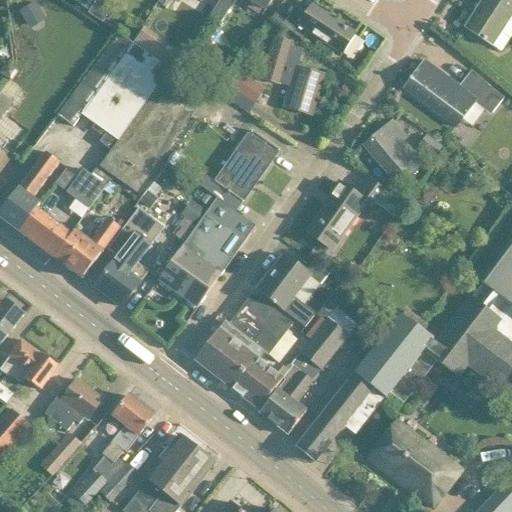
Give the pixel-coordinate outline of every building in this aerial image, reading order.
[(159,0),(159,1),(171,10),(177,0),(159,0)] [(222,0),(211,18),(221,24),(237,1),(235,0),(222,0)] [(249,0),(266,11),(272,0),(249,0)] [(511,14),(511,0),(482,0),(479,5),(482,7),(468,30),(465,27),(464,29),(481,39),(491,46),(511,14)] [(307,32),(342,55),(355,35),(312,6),(307,14),(295,6),(289,15),(283,25),(296,33),(303,38),(307,32)] [(289,15),(280,9),(273,18),(282,25),(283,25),(289,15)] [(144,27),(132,44),(143,51),(171,71),(182,55),(144,27)] [(132,44),(131,43),(120,35),(59,117),(73,127),(81,115),(95,125),(92,130),(101,137),(104,132),(107,133),(100,143),(113,152),(102,168),(137,193),(206,96),(171,71),(143,51),(132,44)] [(275,38),(265,73),(263,80),(279,84),(279,82),(291,85),(284,108),(312,116),(324,76),(297,68),(303,50),(292,47),(293,43),(275,38)] [(456,128),(474,104),(491,116),(505,97),(472,73),(460,88),(424,62),(404,89),(456,128)] [(264,90),(237,72),(228,85),(255,102),(264,90)] [(11,102),(19,91),(10,83),(0,95),(0,173),(13,157),(0,147),(0,120),(13,103),(11,102)] [(417,160),(402,143),(408,139),(394,123),(389,127),(388,126),(363,146),(392,180),(417,160)] [(204,176),(198,186),(217,199),(218,200),(228,207),(235,198),(242,203),(279,151),(263,140),(252,132),(215,184),(204,176)] [(420,147),(435,158),(442,148),(427,137),(420,147)] [(45,154),(9,201),(0,213),(0,218),(19,233),(36,210),(37,210),(40,205),(32,199),(58,164),(45,154)] [(176,156),(169,165),(173,168),(183,175),(190,166),(176,156)] [(90,210),(104,191),(107,186),(84,169),(66,193),(90,210)] [(341,239),(364,206),(371,211),(375,205),(395,219),(406,205),(366,176),(354,194),(339,183),(329,197),(331,199),(307,233),(329,250),(339,237),(341,239)] [(118,187),(112,182),(110,182),(107,186),(104,191),(111,196),(118,187)] [(217,199),(207,212),(196,227),(159,280),(198,308),(256,227),(228,207),(218,200),(217,199)] [(196,227),(207,212),(192,201),(181,216),(196,227)] [(122,307),(148,272),(137,264),(165,228),(141,209),(109,250),(118,257),(95,287),(122,307)] [(72,237),(37,210),(36,210),(19,233),(55,260),(72,237)] [(82,280),(94,264),(121,228),(108,219),(90,244),(75,232),(72,237),(55,260),(82,280)] [(511,234),(477,281),(481,285),(437,339),(399,315),(296,448),(315,462),(371,390),(385,401),(391,395),(403,404),(436,361),(459,379),(467,367),(508,398),(506,401),(511,405),(511,234)] [(295,298),(311,277),(285,256),(258,291),(306,328),(316,315),(295,298)] [(353,279),(347,286),(354,291),(359,284),(353,279)] [(0,307),(0,345),(11,332),(24,316),(5,301),(1,306),(0,307)] [(328,301),(316,316),(325,323),(337,308),(328,301)] [(356,323),(337,308),(325,323),(300,354),(321,372),(349,337),(347,335),(356,323)] [(275,313),(268,323),(282,334),(289,324),(275,313)] [(195,362),(259,411),(283,379),(284,379),(278,374),(259,360),(265,353),(226,323),(195,362)] [(10,360),(1,371),(10,378),(12,376),(22,384),(26,379),(41,390),(46,383),(58,367),(41,354),(40,355),(21,341),(9,357),(8,358),(10,360)] [(312,382),(301,373),(293,367),(284,379),(283,379),(285,381),(278,390),(259,414),(288,436),(306,412),(295,404),(312,382)] [(79,425),(84,419),(88,421),(103,400),(76,381),(62,400),(58,397),(44,415),(67,433),(75,422),(79,425)] [(113,416),(125,425),(103,454),(105,456),(94,471),(95,472),(74,495),(85,506),(107,483),(108,484),(125,466),(118,459),(124,451),(126,453),(154,417),(128,397),(113,416)] [(0,461),(30,426),(10,409),(0,420),(0,461)] [(433,509),(445,493),(462,471),(400,424),(371,463),(433,509)] [(43,466),(53,475),(81,444),(71,435),(43,466)] [(164,445),(152,460),(145,469),(151,473),(145,480),(162,494),(177,476),(173,472),(180,464),(187,469),(200,453),(183,439),(177,440),(170,449),(164,445)] [(148,511),(149,511),(148,511),(176,511),(214,464),(200,453),(187,469),(180,464),(173,472),(177,476),(162,494),(150,509),(148,511)] [(101,494),(110,503),(137,474),(128,466),(101,494)] [(511,511),(511,476),(477,511),(511,511)] [(148,511),(149,511),(148,511),(150,509),(135,497),(122,511),(148,511)] [(242,511),(230,502),(220,511),(242,511)]
